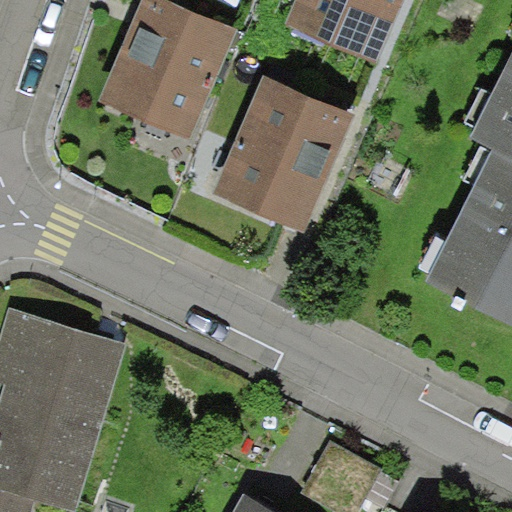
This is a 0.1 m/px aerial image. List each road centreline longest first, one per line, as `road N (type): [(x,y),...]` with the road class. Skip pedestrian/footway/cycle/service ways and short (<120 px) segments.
road 1 (residential): [(0,195),(511,464)]
road 2 (residential): [(0,120),(39,0)]
